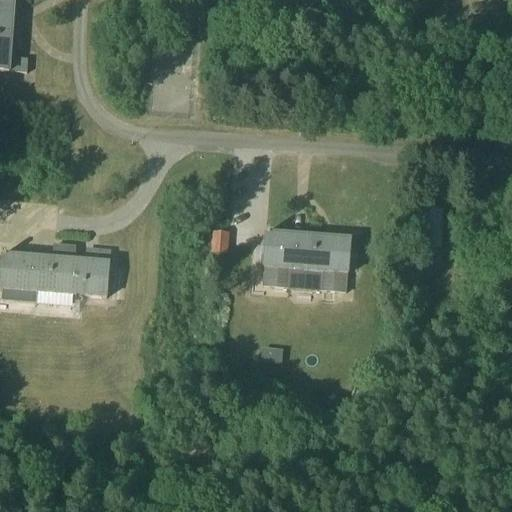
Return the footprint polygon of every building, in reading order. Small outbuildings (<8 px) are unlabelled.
[(0,0),(0,74),(9,75),(26,77),(27,63),(10,61),(14,0),(0,0)] [(261,2),(241,0),(240,14),(261,16),(261,2)] [(417,251),(443,252),(443,213),(418,212),(417,251)] [(212,236),(211,258),(228,259),(229,237),(212,236)] [(263,270),(262,291),(290,293),(291,273),(319,275),(318,295),(346,298),(347,277),(350,243),(350,240),(328,238),(328,242),(266,237),(263,270)] [(3,259),(0,293),(1,293),(1,304),(36,306),(36,296),(106,301),(108,267),(109,254),(97,253),(96,266),(84,265),(75,265),(76,250),(53,248),(51,263),(3,259)] [(265,379),(284,379),(284,360),(265,360),(265,379)]
